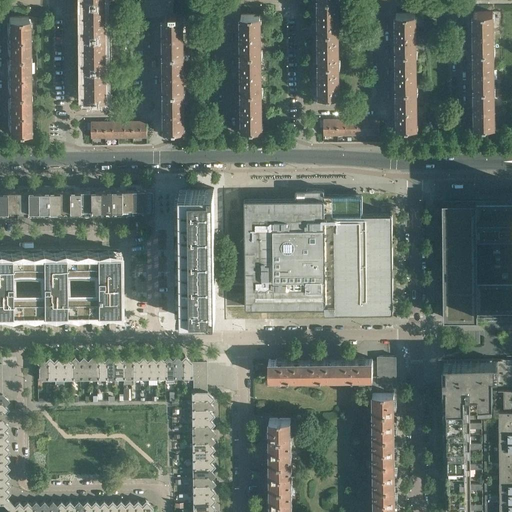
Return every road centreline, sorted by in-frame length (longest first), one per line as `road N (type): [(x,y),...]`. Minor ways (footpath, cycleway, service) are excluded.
road 1 (residential): [(164,511),(162,489),(149,485),(28,483),(20,469),(20,338)]
road 2 (residential): [(0,238),(148,236),(151,335)]
road 3 (residential): [(385,0),(379,105),(301,107)]
road 4 (residential): [(419,511),(418,334)]
road 5 (residential): [(242,336),(418,334)]
road 6 (residential): [(240,511),(242,336)]
road 7 (residential): [(70,108),(145,109),(145,20)]
road 8 (residential): [(461,162),(458,0)]
road 9 (residential): [(418,334),(415,175)]
road 10 (residential): [(227,159),(227,0)]
road 11 (tertiary): [(70,159),(227,159)]
road 12 (residential): [(20,338),(151,335)]
